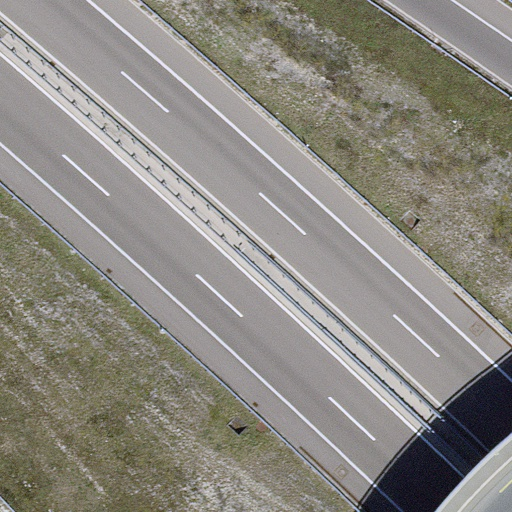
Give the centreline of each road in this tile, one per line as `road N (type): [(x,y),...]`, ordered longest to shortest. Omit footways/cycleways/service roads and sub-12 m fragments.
road 1 (motorway): [(511,430),(307,236),(37,0)]
road 2 (motorway): [(0,98),(449,511)]
